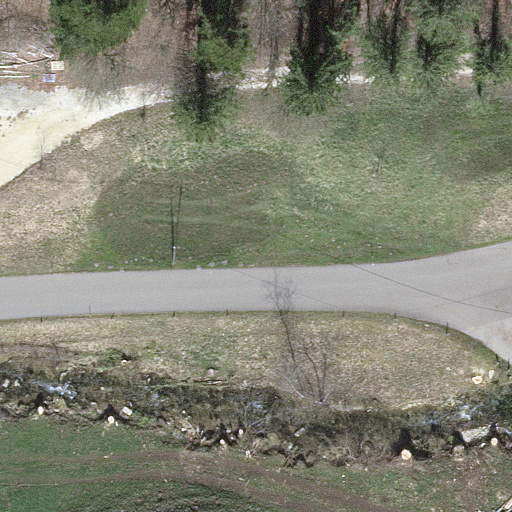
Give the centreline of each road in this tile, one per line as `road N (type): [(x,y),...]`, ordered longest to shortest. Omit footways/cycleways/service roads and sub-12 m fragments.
road 1 (track): [(0,171),(74,119),(130,99),(380,60),(511,49)]
road 2 (tertiary): [(0,301),(487,273)]
